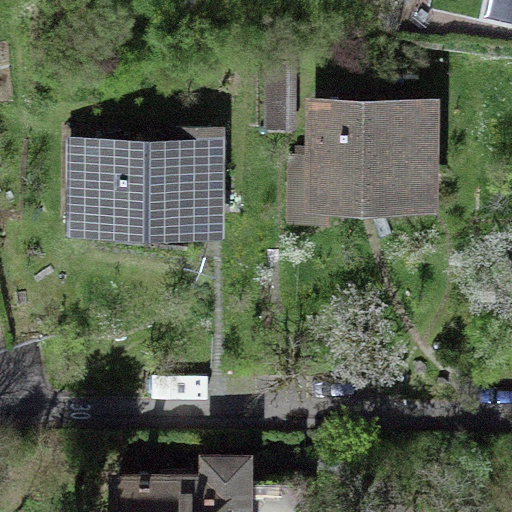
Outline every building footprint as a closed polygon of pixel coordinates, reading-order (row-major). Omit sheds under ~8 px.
[(268,62),(267,123),(288,124),(290,62),(268,62)] [(319,155),(319,194),(407,194),(407,152),(428,152),(429,103),(320,101),(319,155)] [(208,221),(208,165),(217,165),(217,126),(176,125),(176,141),(71,141),(71,221),(208,221)] [(407,152),(407,194),(428,194),(428,152),(407,152)] [(319,194),(319,155),(292,155),(291,217),(323,217),(323,194),(319,194)] [(304,511),(305,477),(262,476),(263,456),(210,456),(210,468),(163,467),(163,475),(149,475),(149,470),(140,470),(140,475),(118,474),(118,511),(304,511)]
